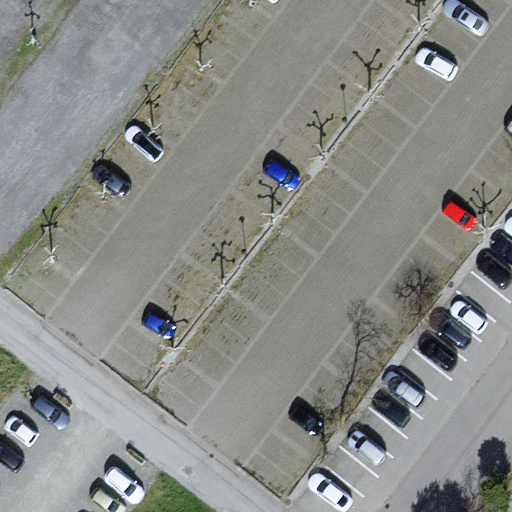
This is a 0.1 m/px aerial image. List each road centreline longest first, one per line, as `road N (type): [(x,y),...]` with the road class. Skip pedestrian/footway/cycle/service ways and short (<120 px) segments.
road 1 (residential): [(54,364),(247,511)]
road 2 (residential): [(511,386),(414,511)]
